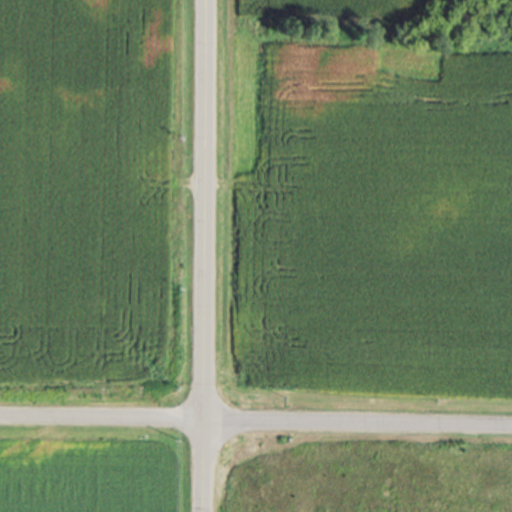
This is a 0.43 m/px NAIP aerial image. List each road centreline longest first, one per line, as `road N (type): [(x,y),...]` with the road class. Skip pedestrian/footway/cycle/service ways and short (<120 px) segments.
road 1 (secondary): [(201,511),(206,0)]
road 2 (residential): [(511,423),(203,420)]
road 3 (residential): [(0,413),(203,420)]
